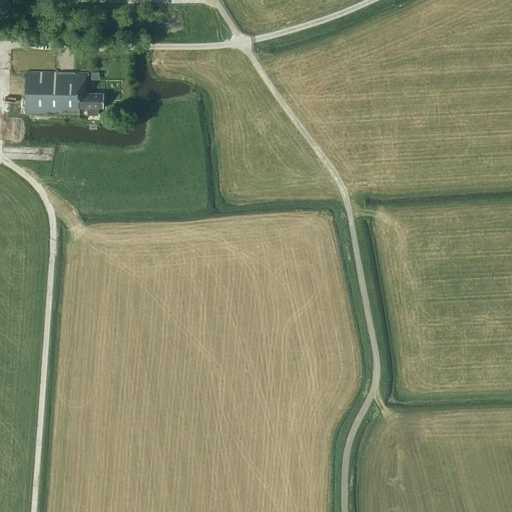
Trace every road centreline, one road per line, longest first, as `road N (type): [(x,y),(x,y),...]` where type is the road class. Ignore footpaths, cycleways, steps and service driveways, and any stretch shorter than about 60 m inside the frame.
road 1 (track): [(0,158),(50,211),(33,511)]
road 2 (track): [(74,0),(214,0)]
road 3 (unclassified): [(242,43),(368,0)]
